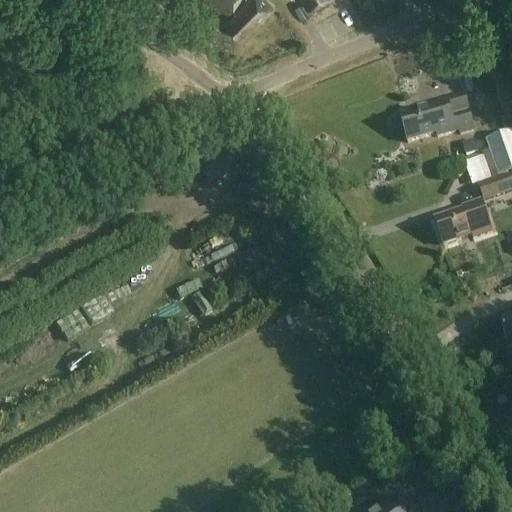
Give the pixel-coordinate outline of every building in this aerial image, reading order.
[(203,0),(227,16),(222,21),(241,40),(274,8),(266,0),(203,0)] [(302,0),(309,10),(327,0),(302,0)] [(474,131),(464,96),(429,105),(430,109),(400,117),(408,143),(437,135),(438,138),(460,132),(460,135),(474,131)] [(511,171),(511,134),(487,142),(499,181),(478,188),(483,202),(511,193),(511,183),(509,173),(511,171)] [(481,154),(477,139),(459,144),(463,158),(481,154)] [(223,186),(221,195),(259,204),(261,195),(223,186)] [(492,234),(480,202),(462,209),(463,212),(435,222),(444,247),(472,237),(473,240),(492,234)] [(511,317),(500,321),(509,350),(511,349),(511,317)] [(402,511),(392,498),(377,509),(378,511),(377,511),(402,511)]
